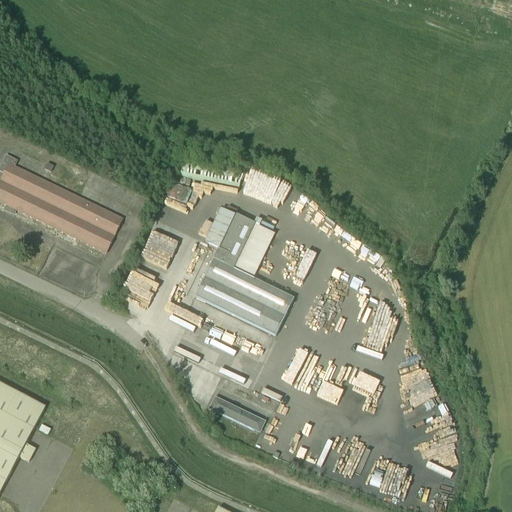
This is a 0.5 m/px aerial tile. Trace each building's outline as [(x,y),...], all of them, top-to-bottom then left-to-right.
[(0,173),(3,176),(0,182),(0,203),(106,255),(122,222),(15,168),(18,163),(6,157),(0,169),(0,173)] [(243,170),(184,158),(180,178),(239,190),(243,170)] [(54,167),(48,165),(45,171),(51,174),(54,167)] [(234,217),(199,289),(195,298),(276,337),(294,300),(254,281),(235,272),(257,228),(234,217)] [(162,228),(167,228),(168,243),(179,242),(179,223),(162,224),(162,228)] [(45,409),(0,385),(0,495),(19,459),(29,464),(36,451),(26,446),(45,409)] [(254,432),(260,420),(215,398),(209,410),(254,432)]
